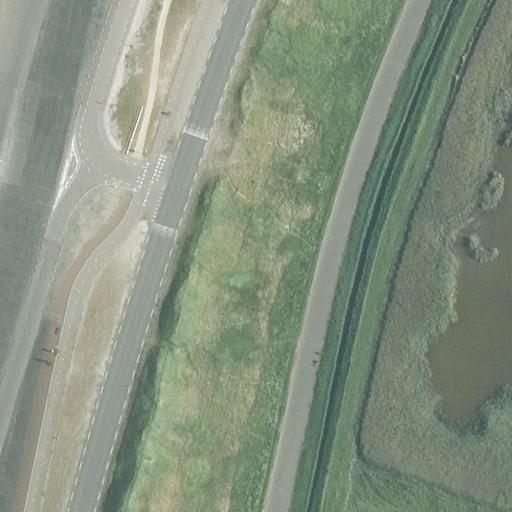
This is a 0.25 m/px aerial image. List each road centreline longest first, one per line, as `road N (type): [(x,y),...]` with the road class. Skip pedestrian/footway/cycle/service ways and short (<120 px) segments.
road 1 (secondary): [(81,511),(116,376),(178,194)]
road 2 (unclassified): [(135,0),(94,107),(96,144),(106,163),(178,194)]
road 3 (secondary): [(178,194),(242,0)]
